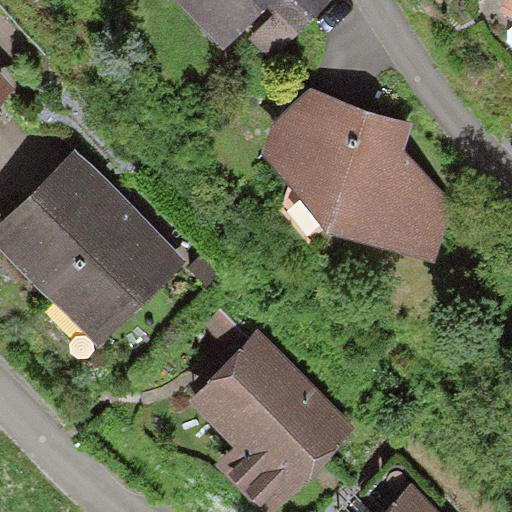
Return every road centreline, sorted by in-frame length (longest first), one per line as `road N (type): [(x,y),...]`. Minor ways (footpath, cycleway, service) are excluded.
road 1 (residential): [(372,0),(511,176)]
road 2 (residential): [(0,384),(130,511)]
